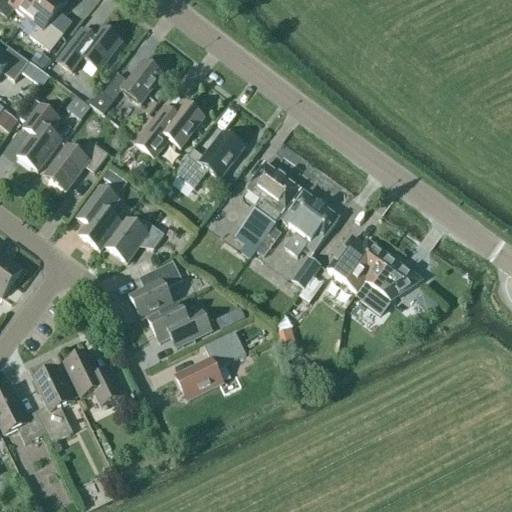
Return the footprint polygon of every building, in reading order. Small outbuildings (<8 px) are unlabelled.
[(0,0),(0,17),(7,23),(14,13),(26,22),(42,0),(14,0),(14,1),(11,0),(0,0)] [(49,28),(67,5),(59,0),(42,0),(26,22),(37,31),(29,41),(49,56),(63,38),(49,28)] [(91,42),(81,34),(57,66),(71,77),(82,63),(99,76),(121,47),(100,31),(91,42)] [(0,61),(0,78),(1,77),(14,86),(21,77),(28,68),(9,53),(2,63),(0,61)] [(30,63),(42,72),(48,63),(37,54),(30,63)] [(118,78),(102,98),(99,96),(89,109),(102,119),(112,106),(113,106),(121,95),(140,110),(163,79),(144,64),(127,86),(118,78)] [(146,119),(128,142),(136,147),(135,149),(154,163),(168,144),(180,153),(204,122),(183,106),(173,118),(164,111),(154,123),(154,124),(146,119)] [(40,108),(21,133),(31,140),(16,160),(37,176),(61,144),(50,136),(59,123),(40,108)] [(3,115),(0,119),(0,130),(8,137),(17,125),(3,115)] [(208,175),(219,184),(244,152),(223,136),(203,162),(194,154),(174,180),(193,194),(208,175)] [(84,171),(94,178),(108,159),(89,145),(79,157),(68,149),(44,181),(65,197),(84,171)] [(246,193),(261,204),(250,220),(234,241),(245,249),(240,256),(250,264),(263,246),(280,222),(300,194),(264,168),(246,193)] [(109,174),(103,182),(112,189),(118,181),(109,174)] [(86,229),(78,240),(100,255),(121,226),(108,217),(114,209),(105,203),(110,197),(100,190),(77,222),(86,229)] [(304,197),(282,226),(296,236),(284,252),(296,261),(304,249),(314,256),(338,223),(304,197)] [(126,268),(143,246),(152,252),(162,238),(143,224),(138,231),(126,223),(105,252),(126,268)] [(352,241),(327,275),(358,298),(386,259),(367,244),(363,249),(352,241)] [(357,299),(355,301),(360,305),(360,306),(380,321),(381,322),(390,309),(388,308),(391,306),(422,285),(386,259),(358,298),(357,299)] [(23,274),(4,260),(0,265),(0,301),(2,302),(23,274)] [(292,284),(302,292),(319,270),(308,261),(292,284)] [(165,292),(181,284),(173,266),(148,278),(153,289),(129,300),(140,324),(173,309),(165,292)] [(312,281),(299,300),(308,307),(322,288),(312,281)] [(175,352),(211,335),(201,315),(186,322),(179,308),(147,324),(159,348),(170,342),(175,352)] [(273,337),(279,356),(295,351),(289,332),(273,337)] [(223,388),(216,373),(246,359),(234,336),(204,350),(210,363),(174,380),(187,405),(223,388)] [(122,401),(109,373),(98,378),(87,356),(63,367),(81,403),(94,397),(101,411),(122,401)] [(32,382),(46,411),(36,416),(51,447),(50,447),(54,455),(61,452),(57,444),(72,436),(61,413),(74,407),(56,371),(32,382)] [(41,440),(46,450),(50,447),(51,447),(36,416),(25,422),(11,393),(0,398),(0,430),(5,440),(18,434),(25,448),(41,440)] [(141,417),(134,402),(123,407),(130,422),(141,417)]
